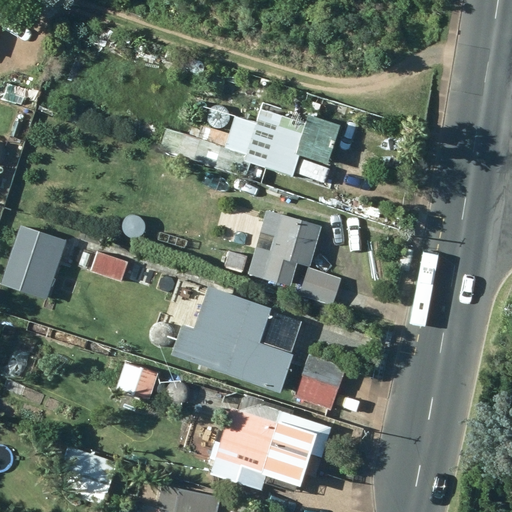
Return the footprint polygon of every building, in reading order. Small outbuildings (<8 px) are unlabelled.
[(100,42),(115,48),(120,36),(105,30),(100,42)] [(168,47),(162,63),(175,67),(176,65),(188,69),(191,60),(178,56),(179,51),(168,47)] [(245,113),(254,92),(234,83),(225,102),(245,113)] [(63,114),(68,101),(57,97),(56,99),(48,96),(44,107),(63,114)] [(260,127),(237,119),(226,150),(184,136),(178,154),(246,177),(252,162),(267,166),(266,169),(292,178),(299,157),(328,166),(341,127),(316,118),(321,105),(312,101),(307,116),(310,117),(307,126),(265,111),(260,127)] [(89,120),(67,114),(65,124),(87,130),(89,120)] [(267,211),(248,275),(290,288),(297,264),(309,268),(321,228),(267,211)] [(46,301),(66,241),(21,226),(1,286),(46,301)] [(85,270),(92,253),(84,249),(77,267),(85,270)] [(401,249),(398,271),(410,273),(413,250),(401,249)] [(128,263),(97,251),(90,271),(121,282),(128,263)] [(243,272),(247,258),(229,253),(225,267),(243,272)] [(155,272),(134,265),(129,280),(150,287),(155,272)] [(332,307),(341,280),(307,269),(299,296),(332,307)] [(170,356),(280,394),(293,357),(288,355),(300,322),(208,289),(193,331),(180,327),(170,356)] [(293,398),(330,412),(346,368),(310,355),(293,398)] [(149,401),(158,375),(125,363),(116,390),(125,393),(123,398),(139,403),(141,398),(149,401)] [(211,475),(261,492),(264,484),(294,494),(296,489),(299,490),(304,474),(315,478),(331,430),(292,417),(294,413),(245,397),(241,411),(232,408),(231,413),(220,409),(217,418),(228,422),(211,475)] [(102,503),(116,463),(70,448),(62,471),(73,474),(67,491),(102,503)] [(218,511),(221,498),(162,485),(156,510),(163,511),(218,511)]
